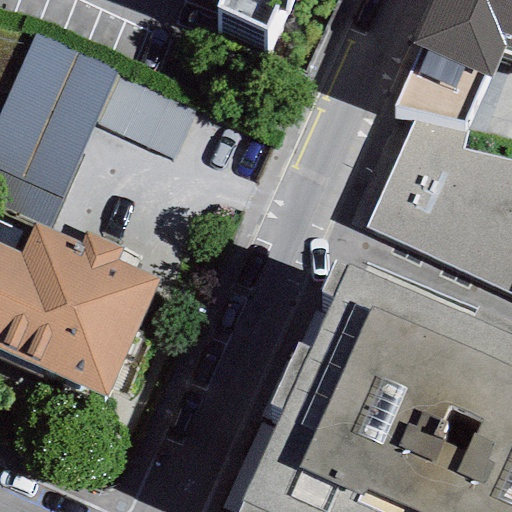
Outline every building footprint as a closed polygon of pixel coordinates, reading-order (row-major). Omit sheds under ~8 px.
[(252,0),(214,95),(268,117),(315,0),(252,0)] [(511,0),(500,0),(498,8),(476,0),(451,0),(410,89),(417,92),(390,145),(404,151),(461,164),(479,119),(490,124),(504,93),(511,95),(511,0)] [(34,25),(0,112),(0,156),(69,183),(97,113),(177,144),(194,101),(115,70),(120,58),(34,25)] [(404,151),(363,246),(511,311),(511,176),(461,164),(404,151)] [(21,308),(0,298),(0,401),(103,449),(156,335),(114,316),(120,304),(93,291),(87,305),(33,280),(21,308)] [(471,392),(330,329),(318,358),(334,365),(310,418),(295,412),(269,470),(282,476),(266,511),(511,511),(511,392),(478,377),(471,392)]
